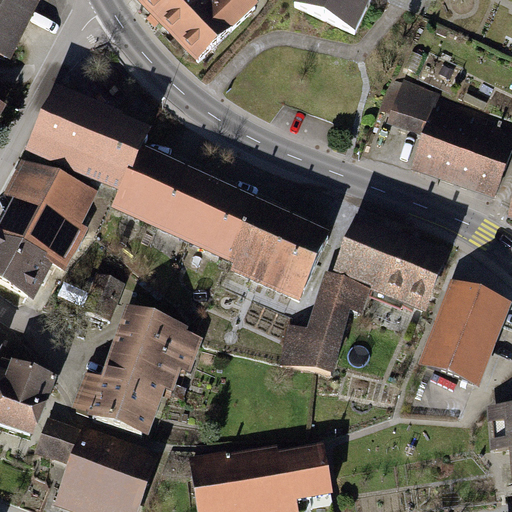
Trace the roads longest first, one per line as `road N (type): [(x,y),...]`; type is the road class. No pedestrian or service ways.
road 1 (primary): [(511,250),(474,226),(228,124),(162,72),(110,6)]
road 2 (unclassified): [(0,173),(83,30),(110,6)]
